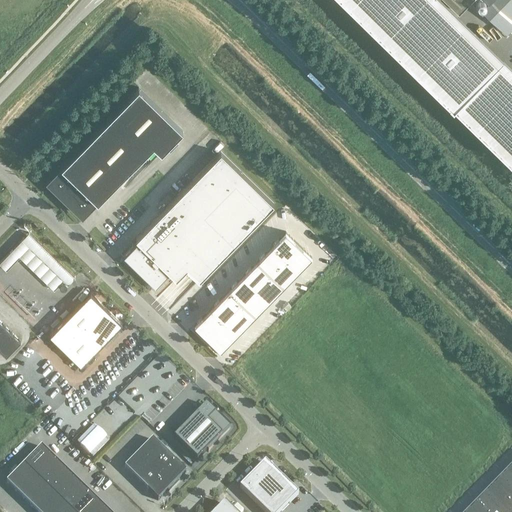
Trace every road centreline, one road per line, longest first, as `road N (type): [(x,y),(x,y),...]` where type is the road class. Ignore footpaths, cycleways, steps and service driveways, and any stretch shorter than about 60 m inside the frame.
road 1 (secondary): [(511,267),(238,0)]
road 2 (unclassified): [(262,430),(26,199)]
road 3 (unclassified): [(0,97),(93,0)]
